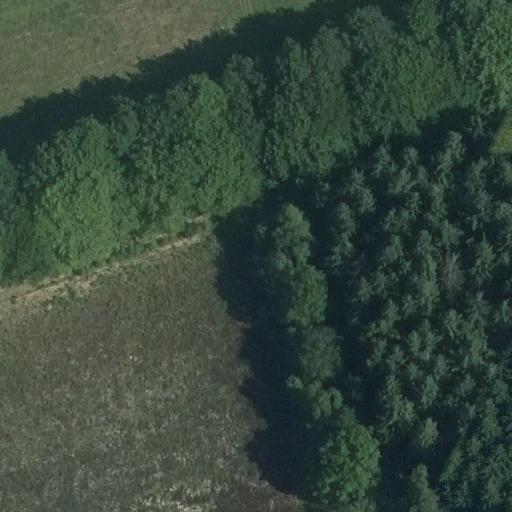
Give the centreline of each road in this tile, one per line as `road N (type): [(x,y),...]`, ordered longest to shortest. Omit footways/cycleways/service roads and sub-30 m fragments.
road 1 (track): [(511,48),(0,230)]
road 2 (track): [(357,511),(225,0)]
